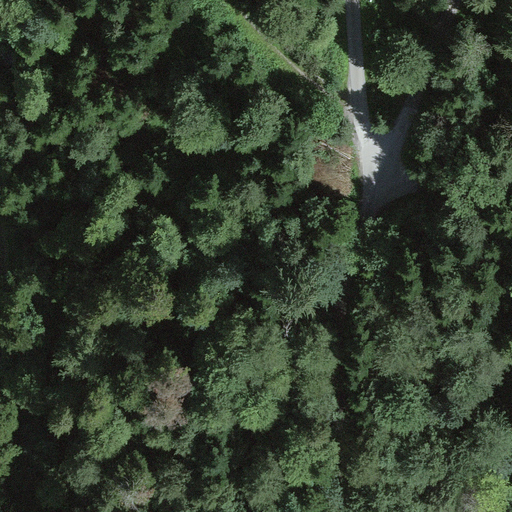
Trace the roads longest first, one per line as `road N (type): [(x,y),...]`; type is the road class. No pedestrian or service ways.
road 1 (unclassified): [(357,0),(379,190),(339,313),(351,511)]
road 2 (track): [(453,0),(379,190),(448,178),(511,179)]
road 3 (track): [(0,370),(0,225)]
